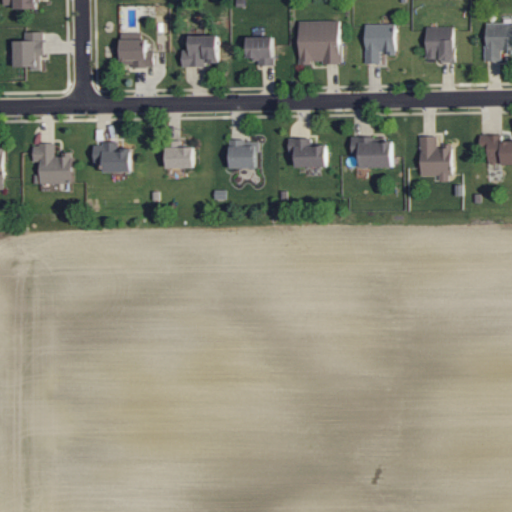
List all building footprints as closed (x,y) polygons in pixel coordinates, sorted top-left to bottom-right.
[(5,0),(6,4),(16,4),(16,9),(39,8),(38,0),(5,0)] [(301,62),(343,62),(343,20),(300,20),(301,62)] [(511,23),(487,22),(486,60),(502,61),(503,50),(511,50),(511,23)] [(382,63),(382,54),(397,53),(397,23),(366,24),(366,63),(382,63)] [(456,60),(456,26),(427,26),(427,60),(456,60)] [(15,67),(44,68),(44,31),(26,31),(26,40),(15,40),(15,67)] [(145,32),(121,32),(122,66),(155,65),(155,50),(146,51),(145,32)] [(220,35),(191,34),(190,50),(184,50),(184,66),(208,66),(208,62),(219,62),(220,35)] [(275,36),(249,36),(249,57),(258,57),(257,64),(275,65),(275,36)] [(453,146),(438,145),(438,134),(421,134),(421,175),(440,175),(440,180),(453,180),(453,146)] [(511,140),(503,140),(503,134),(481,134),(480,149),(489,149),(488,163),(511,163),(511,140)] [(361,166),(394,167),(394,141),(377,141),(377,138),(364,137),(364,140),(354,140),(353,156),(361,156),(361,166)] [(297,167),(329,166),(329,144),(314,145),(314,138),(290,138),(291,154),(297,154),(297,167)] [(168,147),(168,167),(196,167),(195,146),(185,146),(185,140),(175,140),(176,146),(168,147)] [(231,167),(259,167),(259,140),(231,140),(231,167)] [(95,142),(96,163),(106,163),(106,172),(134,171),(133,147),(121,148),(121,142),(95,142)]
